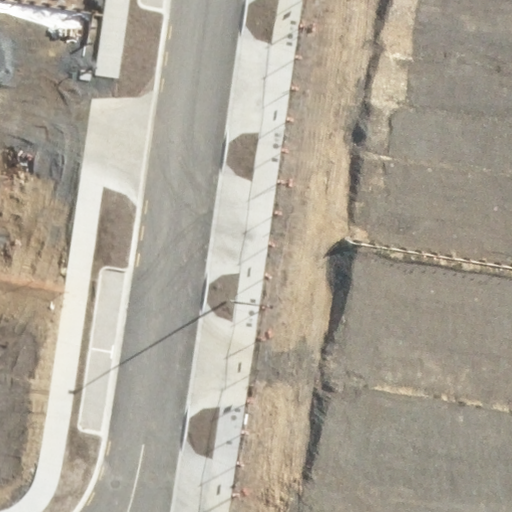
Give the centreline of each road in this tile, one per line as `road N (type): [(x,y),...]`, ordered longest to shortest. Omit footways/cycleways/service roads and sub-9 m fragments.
road 1 (residential): [(128,511),(185,161)]
road 2 (residential): [(0,129),(185,161)]
road 3 (residential): [(185,161),(208,0)]
